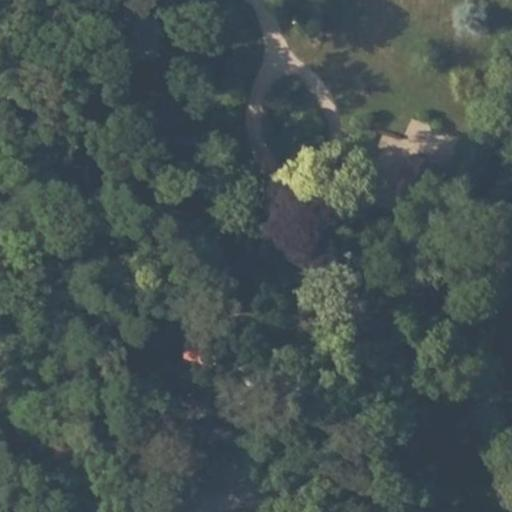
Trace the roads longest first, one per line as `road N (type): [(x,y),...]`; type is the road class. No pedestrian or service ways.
road 1 (unknown): [(411,368),(285,288),(252,148),(252,0)]
road 2 (tertiary): [(352,511),(511,124)]
